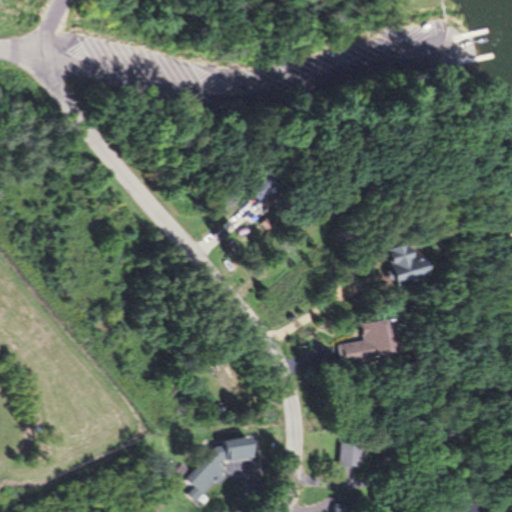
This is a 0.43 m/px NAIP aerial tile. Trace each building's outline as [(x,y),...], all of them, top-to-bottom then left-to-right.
[(406,257),(402,242),(380,249),(390,286),(421,278),(415,255),(406,257)] [(357,323),(360,342),(335,346),(338,362),(392,354),(386,318),(357,323)] [(223,460),(248,456),(245,438),(221,441),(223,460)] [(359,463),(359,442),(338,442),(338,463),(359,463)] [(222,472),(204,456),(182,480),(191,487),(185,493),(195,502),(222,472)] [(488,511),(489,510),(457,499),(452,511),(488,511)]
